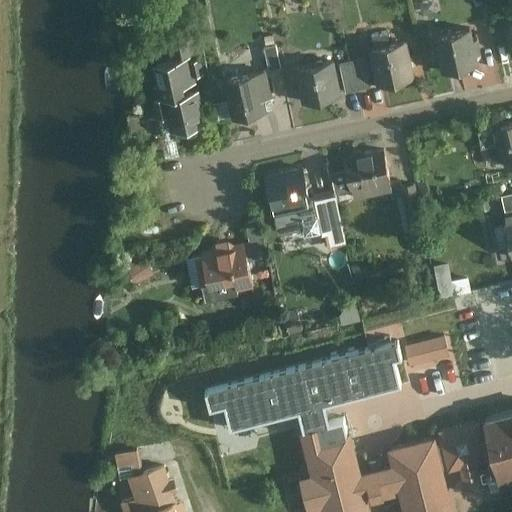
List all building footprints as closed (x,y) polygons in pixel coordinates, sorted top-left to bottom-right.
[(498,0),(486,0),(492,25),(503,23),(498,0)] [(470,23),(434,31),(443,69),(479,61),(477,52),(481,50),(478,35),(473,35),(470,23)] [(414,75),(407,37),(369,44),(377,82),(414,75)] [(281,64),(276,41),(264,43),(269,67),(281,64)] [(197,78),(192,53),(151,61),(157,82),(150,84),(161,129),(207,119),(199,84),(185,86),(184,79),(197,78)] [(341,90),(333,54),(298,61),(305,97),(341,90)] [(370,85),(363,54),(351,56),(358,88),(370,85)] [(358,88),(351,56),(340,59),(347,90),(358,88)] [(265,63),(223,73),(233,114),(274,105),(265,63)] [(511,154),(511,118),(477,126),(481,144),(488,143),(491,159),(511,154)] [(393,188),(383,144),(344,152),(346,165),(330,168),(334,188),(350,185),(353,197),(393,188)] [(303,160),(265,168),(279,229),(303,225),(305,234),(321,229),(314,194),(310,194),(303,160)] [(423,221),(416,181),(400,184),(408,224),(423,221)] [(334,188),(314,194),(321,229),(342,223),(334,188)] [(265,246),(258,216),(245,219),(252,249),(265,246)] [(244,239),(201,248),(210,291),(253,282),(244,239)] [(131,279),(146,274),(141,258),(126,263),(131,279)] [(445,259),(432,262),(439,289),(452,286),(445,259)] [(407,343),(411,360),(448,350),(444,333),(407,343)] [(370,344),(206,385),(210,403),(220,400),(225,399),(231,421),(231,422),(299,405),(304,424),(303,424),(315,471),(302,474),(309,502),(320,499),(323,511),(371,511),(365,488),(372,487),(373,492),(374,492),(374,491),(381,490),(383,490),(383,489),(395,486),(393,481),(400,480),(408,511),(455,511),(449,484),(447,484),(442,465),(449,463),(450,464),(462,461),(465,473),(477,470),(474,458),(486,456),(486,454),(493,452),(485,418),(478,420),(477,418),(441,427),(442,434),(435,436),(434,433),(391,444),(395,460),(383,463),(382,458),(371,460),(372,466),(360,469),(349,426),(348,427),(344,413),(330,417),(329,414),(326,402),(325,399),(402,380),(395,354),(402,353),(399,337),(392,339),(370,344)] [(511,408),(484,416),(485,417),(485,418),(493,452),(498,470),(487,472),(491,487),(511,481),(511,408)] [(179,511),(165,463),(128,474),(133,494),(120,498),(124,511),(125,511),(138,507),(139,511),(179,511)]
